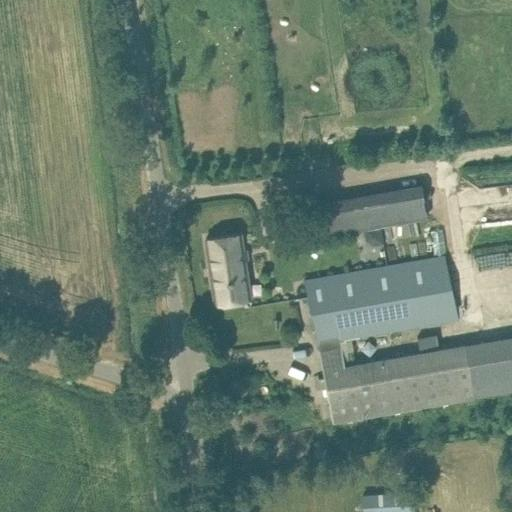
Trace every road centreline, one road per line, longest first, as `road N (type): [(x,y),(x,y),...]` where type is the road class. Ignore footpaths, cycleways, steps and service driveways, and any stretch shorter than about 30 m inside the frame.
road 1 (unclassified): [(183,384),(130,0)]
road 2 (unclassified): [(183,384),(158,386),(0,335)]
road 3 (unclassified): [(201,511),(183,384)]
